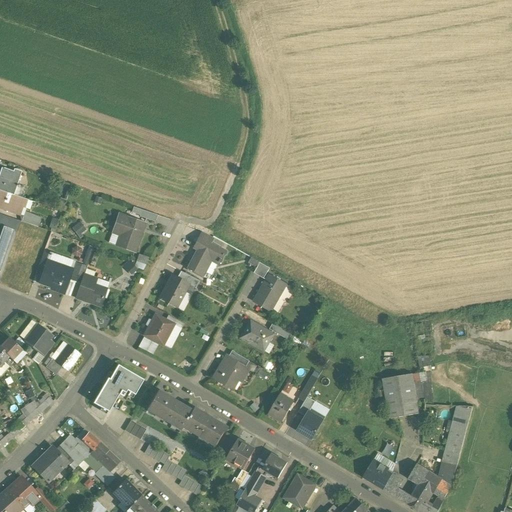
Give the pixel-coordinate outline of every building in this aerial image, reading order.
[(20,174),(1,168),(0,171),(0,190),(13,195),(20,174)] [(13,195),(0,190),(0,208),(19,215),(22,207),(21,207),(24,199),(13,195)] [(157,215),(142,210),(140,216),(147,219),(146,219),(155,222),(157,215)] [(36,220),(23,215),(21,222),(34,226),(36,220)] [(144,224),(118,215),(115,226),(123,229),(117,246),(134,252),(144,224)] [(81,221),(73,227),(79,235),(87,229),(81,221)] [(0,266),(13,232),(0,227),(0,266)] [(212,238),(202,232),(193,248),(197,250),(187,269),(202,277),(206,270),(203,269),(209,257),(219,262),(225,252),(210,243),(212,238)] [(140,254),(136,267),(144,270),(148,257),(140,254)] [(130,260),(124,265),(131,273),(137,268),(130,260)] [(270,268),(260,262),(257,268),(253,273),(264,279),(270,268)] [(71,272),(46,264),(40,284),(52,288),(52,290),(65,294),(69,281),(72,273),(71,272)] [(80,267),(74,265),(71,272),(72,273),(69,281),(75,283),(80,267)] [(87,270),(80,267),(75,283),(81,285),(84,275),(85,275),(87,270)] [(199,281),(181,272),(177,279),(188,285),(195,289),(199,281)] [(85,275),(84,275),(81,285),(76,298),(100,307),(106,290),(95,286),(97,280),(85,275)] [(287,285),(270,275),(254,302),(272,312),(287,285)] [(177,279),(171,276),(160,298),(177,307),(188,285),(177,279)] [(180,322),(168,315),(165,321),(174,325),(173,326),(177,328),(180,322)] [(165,321),(155,316),(145,336),(163,345),(173,326),(174,325),(165,321)] [(274,335),(251,322),(242,338),(265,352),(274,335)] [(291,333),(274,323),(270,330),(287,340),(291,333)] [(38,326),(25,342),(39,353),(49,341),(52,337),(38,326)] [(1,348),(0,348),(9,356),(9,357),(12,359),(21,350),(10,338),(1,348)] [(158,345),(144,338),(138,347),(152,355),(158,345)] [(49,341),(39,353),(44,357),(53,345),(49,341)] [(55,361),(62,367),(67,371),(79,354),(67,345),(55,361)] [(1,348),(0,347),(0,364),(8,356),(9,357),(9,356),(0,348),(1,348)] [(249,361),(232,351),(228,357),(246,367),(249,361)] [(228,357),(226,356),(213,379),(229,388),(236,376),(243,380),(250,370),(246,367),(228,357)] [(52,359),(45,367),(56,375),(62,367),(55,361),(52,359)] [(108,378),(93,404),(109,412),(119,395),(123,397),(126,391),(135,396),(143,381),(118,366),(110,379),(108,378)] [(318,379),(312,375),(307,384),(313,388),(318,379)] [(412,375),(383,380),(389,419),(419,414),(412,375)] [(288,383),(282,392),(287,395),(292,386),(288,383)] [(313,388),(307,384),(298,399),(304,403),(313,388)] [(192,411),(158,391),(147,411),(155,416),(156,414),(165,420),(164,421),(172,426),(172,424),(181,429),(182,428),(182,429),(183,427),(191,432),(191,433),(198,438),(199,436),(208,442),(207,443),(216,448),(227,429),(193,409),(192,411)] [(52,402),(45,394),(41,398),(44,401),(48,406),(52,402)] [(293,403),(279,395),(268,414),(282,422),(293,403)] [(308,398),(299,413),(306,417),(309,412),(315,402),(308,398)] [(44,401),(37,407),(41,412),(48,406),(44,401)] [(37,407),(30,414),(34,419),(41,412),(37,407)] [(472,408),(456,407),(442,461),(457,464),(472,408)] [(30,414),(27,411),(22,415),(25,418),(29,423),(34,419),(30,414)] [(306,417),(298,431),(312,439),(323,421),(309,412),(306,417)] [(25,418),(17,426),(21,430),(29,423),(25,418)] [(140,439),(146,430),(130,421),(125,431),(140,439)] [(8,434),(4,438),(8,442),(12,438),(8,434)] [(108,452),(88,434),(82,440),(87,444),(94,451),(90,455),(98,462),(108,452)] [(82,440),(79,436),(74,441),(75,442),(82,449),(87,444),(82,440)] [(74,441),(70,437),(65,441),(70,446),(75,442),(74,441)] [(255,450),(238,440),(231,452),(226,460),(226,461),(242,470),(243,471),(255,450)] [(70,446),(65,441),(59,446),(74,461),(78,466),(83,461),(89,455),(82,449),(75,442),(70,446)] [(94,451),(87,444),(82,449),(89,455),(90,455),(94,451)] [(169,456),(149,444),(144,454),(164,465),(166,460),(169,456)] [(74,461),(59,446),(54,451),(67,464),(66,464),(68,466),(74,461)] [(51,448),(33,467),(37,470),(36,471),(47,483),(66,464),(67,464),(54,451),(51,448)] [(226,449),(219,461),(224,464),(226,461),(226,460),(231,452),(226,449)] [(98,462),(90,455),(89,455),(83,461),(89,466),(96,473),(102,467),(111,475),(116,470),(114,468),(119,463),(108,452),(98,462)] [(272,455),(263,469),(259,467),(256,472),(264,476),(267,472),(280,480),(289,465),(272,455)] [(395,464),(378,455),(363,478),(407,504),(411,497),(399,489),(403,480),(393,474),(395,464)] [(186,472),(166,460),(164,465),(161,470),(181,482),(184,476),(186,472)] [(89,466),(83,461),(78,466),(84,471),(89,466)] [(443,480),(452,485),(457,464),(442,461),(438,477),(443,480)] [(438,477),(417,464),(408,479),(419,485),(431,493),(433,491),(435,492),(439,485),(443,480),(438,477)] [(96,473),(95,474),(107,486),(115,478),(111,475),(102,467),(96,473)] [(243,471),(242,470),(237,479),(235,478),(229,488),(237,493),(248,474),(243,471)] [(264,476),(256,472),(245,491),(255,496),(266,478),(264,476)] [(204,488),(184,476),(181,482),(178,486),(198,497),(204,488)] [(315,486),(298,476),(285,498),(302,508),(315,486)] [(33,492),(21,478),(7,491),(22,509),(28,503),(31,507),(39,499),(40,499),(33,492)] [(452,485),(443,480),(439,485),(449,491),(452,486),(452,485)] [(125,481),(112,493),(127,509),(140,497),(125,481)] [(431,493),(419,485),(411,497),(407,504),(407,505),(419,511),(420,511),(424,506),(431,493)] [(449,491),(439,485),(435,492),(441,496),(444,498),(449,491)] [(55,507),(38,488),(33,492),(40,499),(39,499),(50,511),(55,507)] [(18,511),(22,509),(7,491),(0,497),(0,511),(18,511)] [(255,496),(245,491),(237,504),(250,511),(255,511),(262,500),(255,496)] [(435,492),(433,491),(431,493),(424,506),(434,511),(441,496),(435,492)] [(441,496),(434,511),(437,511),(445,499),(444,498),(441,496)] [(150,507),(140,497),(127,509),(125,511),(155,511),(154,510),(155,509),(152,505),(150,507)] [(344,511),(367,511),(368,511),(356,500),(344,511)] [(96,501),(86,510),(88,511),(103,511),(105,511),(96,501)]
